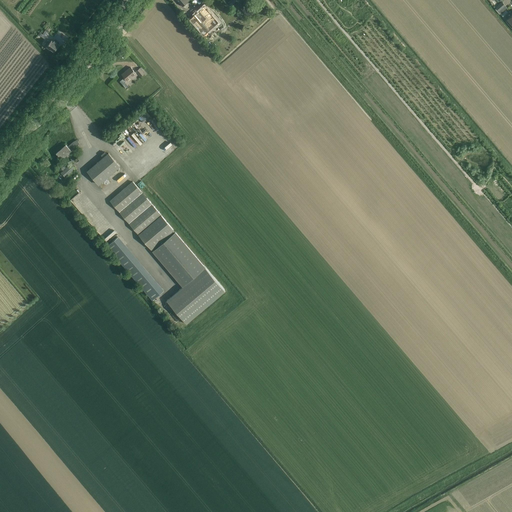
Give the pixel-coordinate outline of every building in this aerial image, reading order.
[(499,11),(505,6),(502,2),(496,7),(496,8),(499,11)] [(189,19),(203,35),(205,37),(211,32),(209,30),(219,22),(205,6),(189,19)] [(44,39),(47,35),(49,32),(51,29),(48,27),(43,33),(42,34),(41,36),(44,39)] [(54,51),(58,46),(59,45),(54,41),(53,42),(51,40),(50,42),(48,40),(44,45),(47,47),(46,47),(50,49),(54,51)] [(125,78),(120,82),(121,84),(126,80),(126,81),(127,80),(131,77),(132,79),(137,75),(136,73),(131,67),(122,74),(125,78)] [(136,71),(140,76),(144,73),(140,68),(136,71)] [(57,153),(62,158),(79,143),(77,140),(74,142),(68,147),(66,145),(57,153)] [(99,185),(114,172),(120,167),(108,153),(107,154),(104,151),(101,154),(103,157),(87,171),(99,185)] [(74,169),(70,164),(61,172),(65,177),(74,169)] [(151,249),(160,242),(174,230),(133,181),(110,201),(151,249)] [(153,251),(160,260),(182,286),(205,267),(175,232),(153,251)] [(152,300),(160,293),(164,290),(118,236),(107,246),(152,300)] [(225,291),(205,268),(167,300),(186,324),(225,291)]
